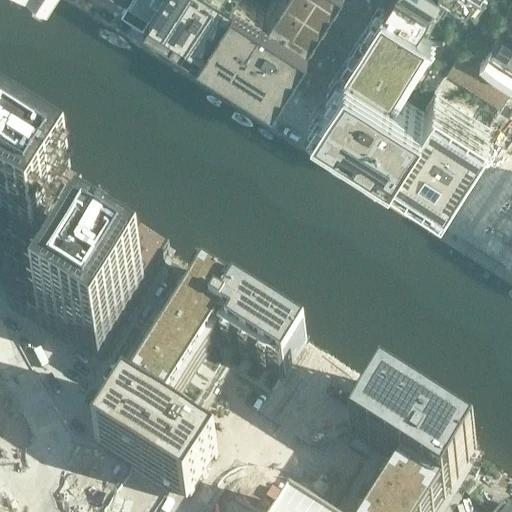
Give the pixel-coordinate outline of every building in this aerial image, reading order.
[(151,0),(150,2),(148,5),(201,39),(204,36),(226,0),(151,0)] [(320,20),(322,17),(313,11),(330,1),(332,1),(332,0),(276,0),(270,10),(254,0),(226,0),(204,36),(279,84),(320,19),(320,20)] [(418,0),(387,0),(385,4),(427,31),(427,32),(429,34),(441,15),(441,14),(418,0)] [(418,0),(441,14),(441,15),(443,16),(452,0),(418,0)] [(457,0),(479,13),(487,0),(457,0)] [(385,4),(318,109),(394,157),(425,107),(392,86),(427,32),(427,31),(385,4)] [(511,59),(511,34),(499,26),(488,44),(491,47),(491,46),(511,59)] [(511,59),(491,46),(491,47),(480,65),(511,85),(511,59)] [(425,107),(394,157),(447,191),(488,127),(434,93),(425,107)] [(0,267),(6,271),(0,280),(0,285),(18,297),(10,310),(61,342),(64,339),(101,362),(171,255),(5,149),(4,151),(0,156),(0,267)] [(204,276),(133,388),(168,411),(217,333),(284,376),(285,374),(306,341),(204,276)] [(306,341),(285,374),(305,387),(302,391),(323,405),(326,400),(346,413),(367,380),(307,342),(306,341)] [(402,472),(376,511),(436,511),(473,455),(474,454),(380,394),(357,430),(408,462),(402,472)] [(218,457),(126,398),(99,441),(190,500),(218,457)] [(249,511),(222,494),(210,511),(249,511)]
